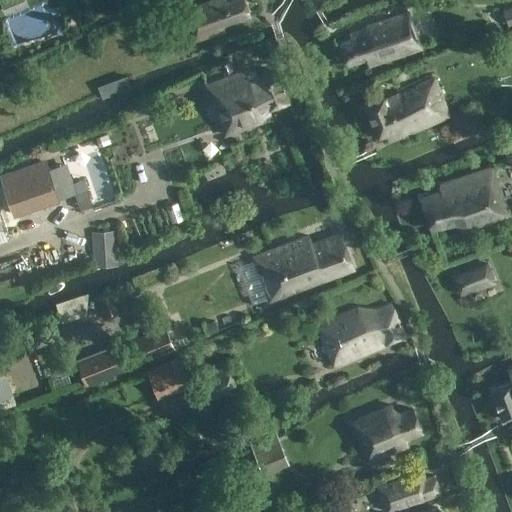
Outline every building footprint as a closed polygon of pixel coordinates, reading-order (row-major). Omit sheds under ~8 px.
[(249,14),(243,0),(227,0),(224,1),(223,0),(211,0),(184,10),(194,40),(213,33),(212,27),(249,14)] [(155,7),(141,12),(140,10),(126,16),(127,17),(123,19),(125,24),(129,22),(132,28),(145,23),(159,18),(155,7)] [(424,45),(410,10),(364,25),(356,31),(349,34),(350,38),(338,43),(346,64),(365,57),(367,65),(424,45)] [(511,28),(501,34),(508,48),(511,46),(511,28)] [(288,101),(277,70),(256,78),(254,73),(246,69),(205,84),(224,134),(263,120),(269,113),(267,108),(288,101)] [(447,115),(432,78),(386,99),(385,97),(364,105),(377,136),(385,133),(387,139),(408,130),(409,131),(447,115)] [(125,80),(96,90),(100,102),(129,92),(125,80)] [(15,216),(58,201),(44,161),(1,176),(15,216)] [(466,228),(507,213),(491,169),(440,185),(442,190),(420,197),(430,228),(453,223),(466,228)] [(353,268),(339,233),(311,243),(306,233),(297,236),(251,254),(269,300),(353,268)] [(89,235),(91,270),(115,269),(114,235),(89,235)] [(493,282),(485,264),(466,271),(466,272),(453,277),(460,294),(473,289),(473,290),(493,282)] [(96,297),(103,318),(118,313),(112,292),(96,297)] [(67,303),(73,322),(90,317),(84,298),(67,303)] [(403,335),(391,304),(375,310),(357,308),(316,325),(332,362),(335,361),(336,363),(403,335)] [(124,341),(125,342),(99,351),(99,349),(76,358),(83,378),(110,369),(111,371),(133,364),(174,348),(165,325),(124,341)] [(68,371),(61,349),(48,353),(55,375),(68,371)] [(144,370),(156,398),(189,385),(177,357),(144,370)] [(236,387),(227,366),(201,378),(208,398),(236,387)] [(511,367),(507,369),(511,380),(490,388),(502,419),(511,414),(511,367)] [(421,430),(412,408),(394,415),(390,404),(350,420),(367,461),(407,445),(404,437),(421,430)] [(173,442),(175,446),(200,437),(198,434),(201,432),(195,419),(175,427),(180,440),(173,442)] [(258,465),(262,475),(283,466),(288,464),(274,431),(266,434),(248,442),(258,465)] [(175,446),(178,455),(203,446),(200,437),(175,446)] [(172,458),(170,452),(165,439),(137,449),(143,468),(172,458)] [(401,506),(409,502),(439,492),(433,475),(423,479),(420,471),(392,482),(378,487),(386,511),(401,506)] [(407,511),(439,511),(435,502),(407,511)]
